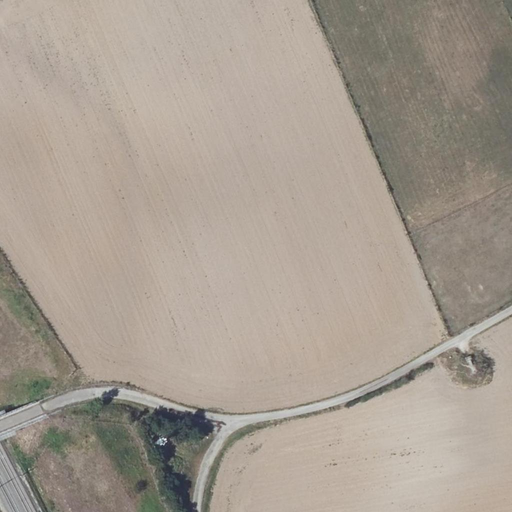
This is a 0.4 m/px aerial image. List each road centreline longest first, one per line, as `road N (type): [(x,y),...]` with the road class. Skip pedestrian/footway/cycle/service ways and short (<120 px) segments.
road 1 (unclassified): [(228,422),(333,403),(388,381),(511,306)]
road 2 (unclassified): [(0,426),(106,391),(228,422)]
